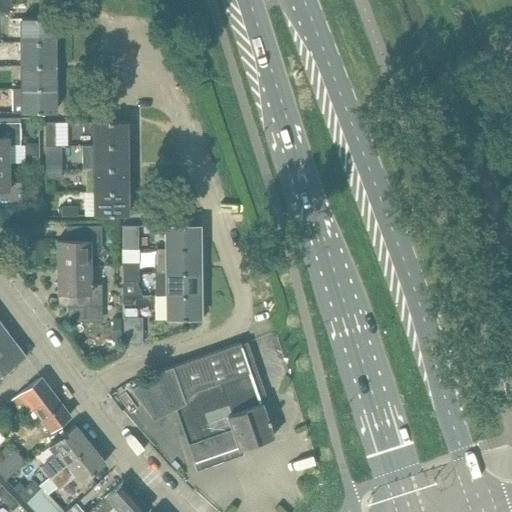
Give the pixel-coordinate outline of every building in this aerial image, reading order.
[(21,42),(55,42),(55,28),(53,28),(53,18),(21,18),(21,42)] [(55,55),(55,42),(21,42),(22,65),(53,65),(53,55),(55,55)] [(53,74),(53,65),(22,65),(22,89),(55,88),(55,74),(53,74)] [(55,88),(22,89),(12,89),(12,113),(54,112),(54,102),(55,102),(55,88)] [(94,131),(94,145),(127,145),(127,131),(126,131),(125,122),(126,121),(83,121),(83,131),(94,131)] [(0,163),(8,163),(8,145),(20,145),(19,122),(0,122),(0,163)] [(55,145),(54,122),(45,122),(45,145),(55,145)] [(45,145),(45,169),(61,168),(61,145),(55,145),(45,145)] [(94,145),(82,145),(82,168),(85,168),(126,168),(126,158),(127,158),(127,145),(94,145)] [(8,181),(8,163),(0,163),(0,203),(20,203),(20,181),(8,181)] [(45,169),(45,178),(61,177),(61,168),(45,169)] [(85,168),(85,192),(128,191),(128,178),(126,178),(126,168),(85,168)] [(86,192),(84,192),(85,216),(95,216),(127,215),(126,205),(128,205),(128,191),(86,192)] [(61,216),(77,216),(77,207),(61,207),(61,216)] [(138,225),(122,225),(122,234),(122,249),(138,249),(138,234),(138,225)] [(166,249),(200,248),(200,235),(198,235),(198,225),(166,225),(166,249)] [(57,253),(57,266),(90,266),(89,248),(101,248),(101,226),(66,226),(66,240),(56,241),(57,253)] [(156,249),(156,272),(199,271),(198,262),(200,262),(200,248),(166,249),(156,249)] [(122,249),(122,264),(122,273),(139,273),(138,249),(122,249)] [(58,280),(57,280),(57,292),(67,292),(67,307),(67,322),(102,322),(102,307),(102,284),(90,284),(90,266),(57,266),(58,280)] [(156,272),(154,272),(155,295),(167,295),(200,295),(200,281),(199,281),(199,271),(156,272)] [(122,273),(122,282),(139,281),(139,273),(122,273)] [(200,308),(200,295),(167,295),(167,319),(199,319),(199,308),(200,308)] [(123,344),(142,343),(142,317),(123,317),(123,344)] [(0,374),(25,356),(0,321),(0,374)] [(93,350),(86,355),(92,365),(104,359),(100,352),(93,350)] [(172,411),(188,468),(243,453),(216,353),(120,379),(126,402),(134,400),(139,420),(172,411)] [(50,431),(70,415),(40,377),(11,399),(24,417),(34,409),(50,431)] [(41,465),(50,476),(89,444),(74,425),(49,445),(55,454),(41,465)] [(89,444),(50,476),(58,486),(73,475),(79,483),(104,463),(89,444)] [(5,446),(0,449),(0,472),(6,479),(25,462),(12,448),(5,446)] [(144,511),(149,508),(123,480),(88,511),(106,511),(113,506),(118,511),(144,511)] [(20,494),(23,497),(38,485),(34,481),(20,494)] [(10,494),(1,485),(0,485),(0,498),(3,501),(10,494)] [(23,497),(36,511),(64,511),(47,495),(38,485),(23,497)] [(10,494),(3,501),(12,511),(19,504),(10,494)]
